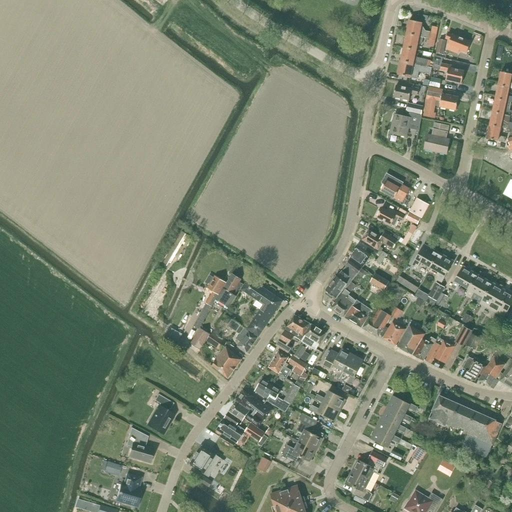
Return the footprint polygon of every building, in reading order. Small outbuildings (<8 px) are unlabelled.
[(425,31),(422,25),(422,23),(410,20),(407,34),(423,38),(430,39),(435,40),(437,34),(438,27),(433,26),(431,32),(425,31)] [(407,34),(404,48),(416,50),(418,44),(422,44),(423,38),(407,34)] [(447,49),(458,53),(459,50),(467,53),(471,42),(453,35),(453,36),(448,34),(446,39),(451,41),(447,49)] [(446,41),(440,39),(436,53),(443,54),(446,41)] [(418,64),(432,68),(433,68),(434,62),(431,61),(426,60),(419,58),(415,58),(416,50),(404,48),(401,61),(418,65),(418,64)] [(418,64),(418,65),(401,61),(398,75),(411,78),(411,77),(417,79),(419,72),(431,74),(432,68),(418,64)] [(440,70),(448,72),(446,80),(462,84),(464,71),(451,68),(452,66),(442,63),(440,70)] [(510,88),(511,88),(511,74),(501,72),(498,86),(510,88)] [(441,80),(431,78),(430,85),(440,88),(441,80)] [(394,97),(409,100),(411,94),(417,95),(419,89),(412,87),(412,89),(396,85),(394,97)] [(496,99),(507,101),(511,102),(511,97),(508,96),(510,88),(498,86),(496,99)] [(459,97),(442,94),(442,95),(438,94),(439,89),(429,87),(428,94),(435,96),(434,101),(441,102),(440,107),(456,110),(459,97)] [(493,112),(510,116),(511,116),(511,110),(505,109),(507,101),(496,99),(493,112)] [(425,110),(424,116),(429,117),(430,112),(432,103),(427,102),(425,110)] [(423,106),(408,103),(406,112),(421,115),(423,106)] [(511,130),(511,123),(509,123),(510,116),(493,112),(490,125),(501,128),(507,129),(511,130)] [(417,127),(420,115),(410,113),(409,118),(395,115),(391,133),(406,137),(409,125),(417,127)] [(449,126),(441,124),(435,123),(432,135),(428,135),(424,149),(447,154),(450,139),(446,139),(449,126)] [(498,141),(505,142),(506,137),(499,136),(501,128),(490,125),(487,139),(498,141)] [(402,185),(403,183),(387,174),(382,183),(385,184),(381,191),(395,198),(397,195),(404,199),(410,189),(402,185)] [(417,198),(410,212),(422,218),(429,205),(417,198)] [(396,216),(399,218),(398,219),(402,221),(405,216),(388,207),(387,210),(382,208),(377,218),(391,225),(396,216)] [(420,219),(411,214),(408,219),(418,224),(420,219)] [(417,227),(413,225),(409,232),(413,235),(417,228),(417,227)] [(383,243),(394,249),(398,241),(385,233),(382,238),(369,230),(362,240),(378,250),(379,249),(380,250),(382,248),(380,247),(383,243)] [(182,234),(163,265),(167,268),(181,244),(184,246),(188,238),(182,234)] [(424,245),(412,266),(417,268),(421,262),(431,268),(439,253),(424,245)] [(371,256),(358,246),(349,258),(362,268),(371,256)] [(437,280),(442,282),(454,261),(439,253),(431,268),(441,273),(437,280)] [(343,289),(344,289),(345,290),(353,280),(362,268),(350,260),(346,265),(342,271),(338,277),(336,276),(326,290),(336,298),(343,289)] [(463,267),(451,288),(456,290),(460,284),(469,289),(470,290),(478,275),(463,267)] [(240,282),(241,279),(233,274),(215,303),(227,310),(236,296),(235,295),(242,284),(240,282)] [(390,282),(376,274),(370,283),(384,291),(390,282)] [(474,292),(484,298),(492,283),(478,275),(470,290),(469,289),(466,296),(471,298),(474,292)] [(399,276),(396,281),(415,292),(418,287),(399,276)] [(208,287),(216,292),(214,296),(211,295),(206,304),(211,307),(216,298),(217,299),(220,294),(219,294),(226,284),(214,277),(208,287)] [(283,301),(267,290),(249,278),(241,290),(262,305),(261,307),(246,327),(259,337),(283,301)] [(436,301),(444,287),(436,282),(428,296),(436,301)] [(351,283),(345,290),(344,289),(342,290),(344,292),(331,309),(344,317),(356,301),(348,295),(355,286),(351,283)] [(393,283),(387,293),(399,301),(405,291),(393,283)] [(504,317),(511,303),(511,293),(492,283),(484,298),(480,304),(504,317)] [(442,293),(436,304),(441,307),(447,296),(442,293)] [(361,328),(368,317),(368,316),(372,310),(357,300),(353,306),(352,306),(345,317),(361,328)] [(193,326),(199,330),(211,308),(206,304),(193,326)] [(369,317),(363,328),(378,337),(379,336),(385,326),(391,316),(380,309),(373,320),(369,317)] [(400,312),(396,310),(392,317),(396,319),(400,312)] [(468,324),(472,317),(465,313),(461,320),(468,324)] [(221,320),(228,325),(232,320),(224,315),(221,320)] [(292,347),(289,345),(294,336),(300,340),(310,324),(295,315),(276,346),(289,353),(292,347)] [(241,325),(233,318),(232,320),(228,325),(237,331),(238,331),(241,333),(237,338),(241,342),(238,346),(247,353),(258,338),(241,325)] [(446,323),(440,320),(437,325),(444,328),(446,323)] [(405,329),(393,322),(389,329),(385,326),(379,336),(383,339),(396,346),(405,329)] [(311,325),(301,341),(303,343),(302,345),(301,345),(294,355),(300,359),(309,346),(316,350),(319,344),(320,344),(326,333),(311,325)] [(425,334),(428,330),(423,327),(420,332),(410,326),(397,347),(413,355),(423,339),(425,334)] [(463,326),(454,342),(463,347),(472,331),(463,326)] [(179,343),(184,333),(173,327),(168,337),(179,343)] [(191,344),(200,350),(210,334),(201,328),(191,344)] [(226,342),(212,333),(207,341),(220,350),(226,342)] [(466,345),(475,350),(481,339),(472,334),(466,345)] [(511,361),(504,374),(499,381),(511,388),(511,337),(509,335),(508,334),(498,349),(499,350),(500,351),(508,356),(509,356),(511,358),(511,361)] [(423,361),(424,360),(436,340),(431,337),(429,342),(423,339),(413,355),(423,361)] [(441,346),(436,343),(426,361),(442,369),(455,347),(444,341),(441,346)] [(228,378),(242,360),(226,347),(212,366),(228,378)] [(323,365),(327,367),(331,369),(333,366),(340,370),(336,377),(341,379),(345,372),(344,372),(353,354),(342,348),(339,354),(331,350),(324,363),(323,365)] [(291,370),(286,367),(288,364),(285,363),(288,358),(279,352),(269,367),(281,375),(279,379),(283,382),(286,378),(291,370)] [(344,372),(345,372),(351,376),(347,383),(351,385),(355,378),(354,377),(364,360),(353,354),(344,372)] [(294,367),(292,370),(301,376),(308,365),(292,355),(288,362),(294,367)] [(463,368),(466,370),(461,377),(477,384),(478,381),(486,366),(469,357),(463,368)] [(494,389),(499,381),(504,374),(500,372),(506,364),(494,357),(484,371),(482,375),(479,381),(494,389)] [(321,372),(314,368),(311,373),(318,377),(321,372)] [(308,375),(304,372),(299,379),(295,384),(300,387),(304,382),(308,375)] [(137,381),(131,378),(127,386),(132,389),(137,381)] [(283,403),(285,400),(278,396),(281,391),(268,383),(268,382),(262,378),(257,387),(258,387),(255,391),(268,399),(267,401),(280,409),(283,403)] [(314,386),(308,382),(304,389),(310,393),(314,386)] [(300,388),(293,384),(288,394),(294,398),(300,388)] [(353,389),(345,385),(342,390),(350,394),(353,389)] [(253,397),(243,390),(236,401),(250,410),(249,411),(250,411),(244,418),(251,423),(258,428),(271,411),(253,397)] [(329,391),(325,398),(317,395),(315,399),(322,403),(323,402),(340,411),(346,400),(329,391)] [(175,415),(168,411),(169,409),(170,410),(174,403),(158,394),(155,401),(160,404),(147,425),(164,435),(175,415)] [(416,412),(420,414),(422,410),(418,407),(410,403),(410,404),(393,396),(387,407),(405,416),(405,414),(408,408),(416,412)] [(462,447),(487,458),(492,445),(493,445),(502,424),(496,421),(439,396),(433,411),(428,423),(438,427),(440,424),(445,426),(446,424),(458,429),(459,427),(469,431),(468,434),(462,447)] [(236,401),(224,419),(236,426),(241,420),(243,421),(244,418),(250,411),(249,411),(236,401)] [(312,405),(310,410),(317,414),(318,413),(335,422),(340,411),(323,402),(322,403),(319,409),(312,405)] [(280,409),(285,412),(288,405),(283,403),(280,409)] [(410,422),(408,426),(414,429),(418,421),(413,418),(405,414),(405,416),(387,407),(382,417),(399,426),(400,425),(403,419),(410,422)] [(398,429),(411,436),(413,432),(400,425),(399,426),(382,417),(376,428),(394,437),(394,436),(398,429)] [(248,434),(260,442),(258,444),(262,446),(268,438),(264,435),(265,433),(258,428),(251,423),(246,431),(239,426),(237,429),(223,420),(217,430),(237,444),(243,434),(246,436),(248,434)] [(302,421),(297,431),(303,434),(299,441),(314,449),(316,445),(319,444),(321,439),(320,438),(312,433),(314,428),(302,421)] [(154,449),(144,446),(146,441),(145,441),(146,435),(131,428),(126,445),(132,447),(129,457),(143,461),(144,460),(151,462),(154,449)] [(376,428),(371,439),(388,448),(392,440),(399,444),(397,447),(406,451),(410,444),(402,439),(394,436),(394,437),(376,428)] [(295,449),(287,445),(282,454),(297,462),(300,457),(308,461),(308,460),(310,461),(313,456),(312,453),(314,449),(299,441),(295,449)] [(413,453),(411,457),(419,463),(426,452),(412,444),(408,451),(413,453)] [(202,446),(190,465),(209,477),(216,465),(217,465),(221,458),(202,446)] [(356,468),(354,472),(375,483),(380,474),(378,473),(381,465),(383,466),(387,458),(372,451),(368,459),(370,460),(368,465),(360,461),(359,461),(358,460),(355,466),(356,468)] [(271,462),(263,458),(258,468),(265,472),(271,462)] [(108,462),(105,471),(105,472),(118,476),(122,466),(110,462),(108,461),(108,462)] [(449,477),(454,467),(442,461),(437,470),(449,477)] [(368,501),(372,494),(370,493),(375,483),(354,472),(351,476),(349,477),(346,482),(348,483),(348,484),(356,488),(353,494),(364,499),(368,501)] [(137,507),(143,489),(139,488),(142,478),(127,474),(124,484),(122,483),(116,501),(137,507)] [(212,483),(202,477),(199,482),(209,489),(212,483)] [(305,511),(297,486),(271,494),(276,511),(305,511)] [(411,511),(412,511),(425,511),(426,511),(435,511),(443,500),(432,493),(428,499),(416,491),(410,502),(409,501),(405,508),(410,511),(411,511)] [(400,496),(394,493),(390,500),(396,503),(400,496)] [(90,504),(81,501),(79,509),(88,511),(90,504)]
